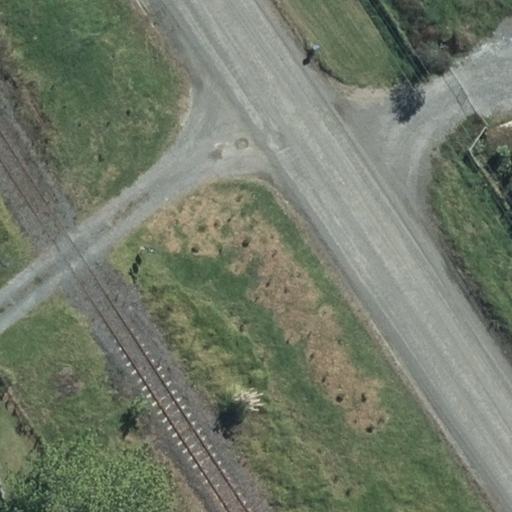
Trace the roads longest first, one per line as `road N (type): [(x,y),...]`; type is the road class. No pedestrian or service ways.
road 1 (unclassified): [(166,0),(249,132),(511,490)]
road 2 (track): [(249,132),(0,310)]
